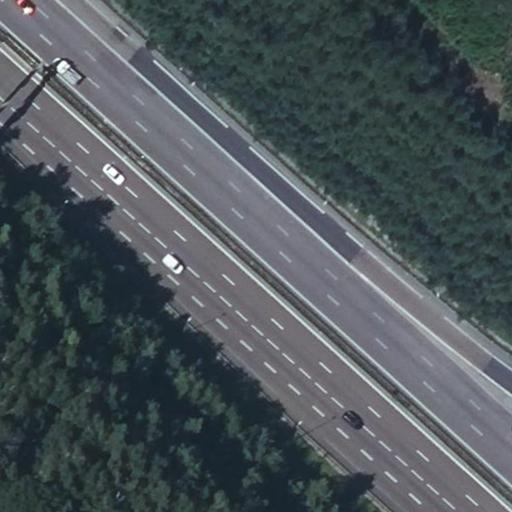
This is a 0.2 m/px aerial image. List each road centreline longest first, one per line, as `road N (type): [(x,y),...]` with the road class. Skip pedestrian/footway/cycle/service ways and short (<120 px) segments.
road 1 (motorway): [(511,453),(12,0)]
road 2 (motorway): [(0,86),(471,511)]
road 3 (motorway): [(511,381),(338,246),(64,0)]
